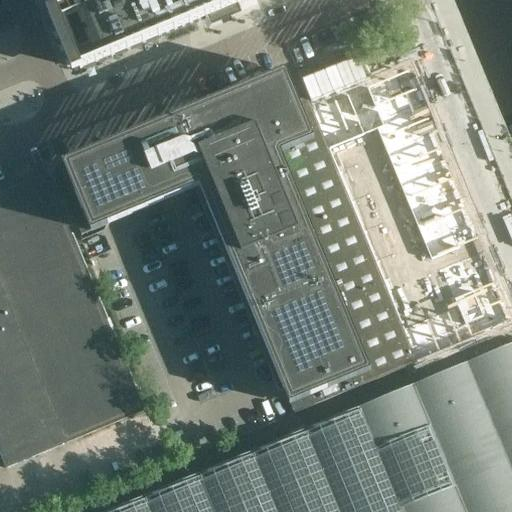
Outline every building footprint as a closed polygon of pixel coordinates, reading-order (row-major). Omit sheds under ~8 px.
[(50,0),(55,9),(56,12),(80,70),(204,19),(208,17),(237,5),(250,0),(50,0)] [(81,159),(54,170),(54,171),(79,230),(81,236),(108,225),(109,226),(114,224),(172,201),(202,189),(279,375),(286,392),(285,392),(295,416),(417,365),(312,111),(310,106),(308,100),(295,70),(294,71),(294,72),(174,121),(157,128),(155,129),(145,133),(138,136),(136,137),(119,144),(117,145),(100,152),(98,152),(87,157),(81,160),(81,159)] [(511,318),(409,71),(312,111),(417,365),(511,325),(511,318)] [(144,412),(70,234),(60,209),(15,228),(3,199),(0,200),(0,452),(7,470),(85,437),(112,426),(144,412)] [(511,511),(511,345),(368,406),(111,511),(511,511)]
